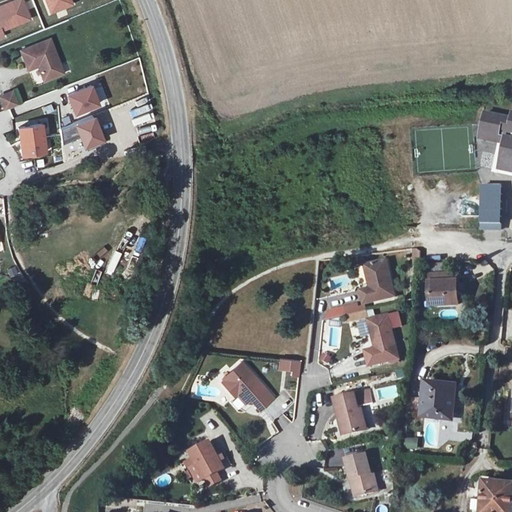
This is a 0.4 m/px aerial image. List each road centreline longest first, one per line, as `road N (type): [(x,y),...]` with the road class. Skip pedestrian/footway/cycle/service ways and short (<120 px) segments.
road 1 (secondary): [(154,13),(174,88),(182,171),(168,277),(142,354),(110,410),(44,487)]
road 2 (track): [(165,383),(108,351),(39,296),(12,243),(0,142)]
road 3 (residential): [(511,250),(504,250),(483,454)]
road 4 (residential): [(300,511),(281,487),(306,360)]
